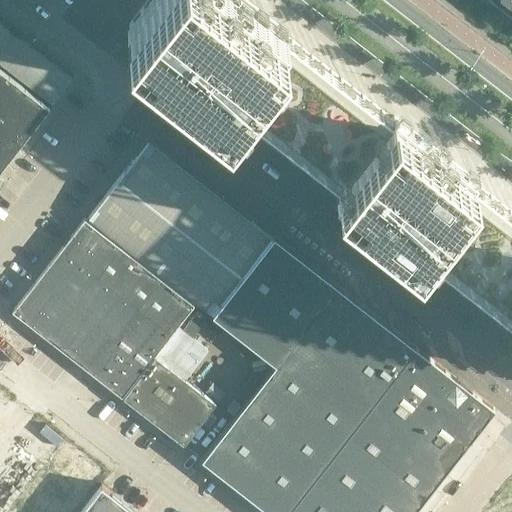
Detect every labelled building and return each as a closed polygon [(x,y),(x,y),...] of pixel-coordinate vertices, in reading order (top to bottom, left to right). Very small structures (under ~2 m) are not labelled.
[(476,176),(396,113),(395,114),(393,116),(391,118),(383,112),(384,112),(382,110),(381,111),(373,105),(374,104),(372,102),(371,103),(363,97),(364,96),(362,95),(361,96),(354,89),(352,87),(352,88),(342,80),(342,79),(340,78),(340,79),(332,73),(333,72),(331,70),(330,71),(322,65),(323,64),(321,63),(320,64),(312,57),(313,57),(311,55),(311,56),(303,50),(303,49),(301,47),(301,48),(293,42),(294,41),(292,40),(291,41),(283,35),(284,34),(285,32),(285,31),(281,27),(280,28),(266,17),(267,16),(263,13),(262,14),(244,0),(147,0),(140,10),(133,20),(132,20),(129,24),(127,26),(127,27),(127,28),(227,106),(227,105),(228,105),(230,103),(232,101),(233,101),(233,100),(234,100),(250,111),(249,112),(250,113),(249,114),(249,115),(251,116),(259,122),(259,123),(260,124),(261,123),(269,129),(268,130),(270,132),(271,131),(279,137),(278,138),(280,139),(281,139),(289,145),(288,145),(290,147),(290,146),(300,154),(300,155),(302,156),(302,155),(310,162),(309,163),(311,164),(312,163),(320,169),(319,170),(321,172),(322,171),(330,177),(329,178),(331,179),(331,178),(339,184),(339,185),(337,187),(336,189),(336,190),(336,191),(416,253),(417,253),(419,251),(420,249),(421,248),(429,254),(428,255),(430,257),(431,256),(438,262),(438,263),(440,264),(440,263),(448,270),(449,272),(450,271),(458,277),(457,278),(459,280),(460,279),(468,285),(467,286),(469,287),(470,286),(478,292),(477,293),(479,295),(479,294),(487,300),(487,301),(488,302),(489,301),(497,308),(496,309),(498,310),(499,309),(507,315),(506,316),(508,318),(509,317),(511,319),(511,213),(511,212),(510,210),(509,211),(502,205),(502,204),(500,203),(500,204),(492,197),(491,195),(490,196),(482,190),(483,189),(481,187),(480,188),(472,182),(473,181),(474,180),(476,177),(475,177),(476,176)] [(511,0),(496,0),(511,12),(511,0)] [(0,43),(10,30),(0,22),(0,43)] [(0,62),(6,67),(26,42),(10,30),(0,43),(0,62)] [(21,79),(41,54),(26,42),(6,67),(21,79)] [(37,91),(56,66),(41,54),(21,79),(37,91)] [(52,103),(71,78),(56,66),(37,91),(52,103)] [(0,169),(49,106),(0,68),(0,169)] [(212,312),(271,236),(148,140),(89,216),(212,312)] [(60,348),(132,254),(85,218),(12,311),(60,348)] [(270,511),(413,511),(495,407),(471,389),(472,388),(457,374),(455,376),(274,235),(212,314),(275,363),(201,458),(270,511)] [(91,372),(163,279),(132,254),(60,348),(91,372)] [(123,397),(155,355),(195,304),(163,279),(91,372),(123,397)] [(216,402),(155,355),(123,397),(183,444),(216,402)] [(155,511),(80,453),(56,484),(86,508),(83,511),(155,511)]
